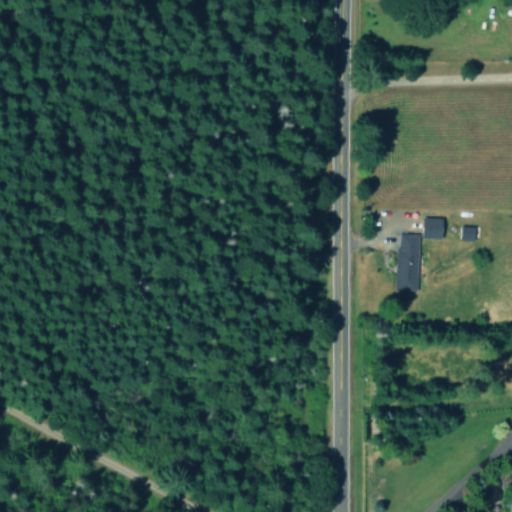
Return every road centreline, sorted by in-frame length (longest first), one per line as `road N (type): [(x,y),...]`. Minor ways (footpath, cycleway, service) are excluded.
road 1 (tertiary): [(331,511),(333,408),(310,165),(311,0)]
road 2 (residential): [(184,511),(0,421)]
